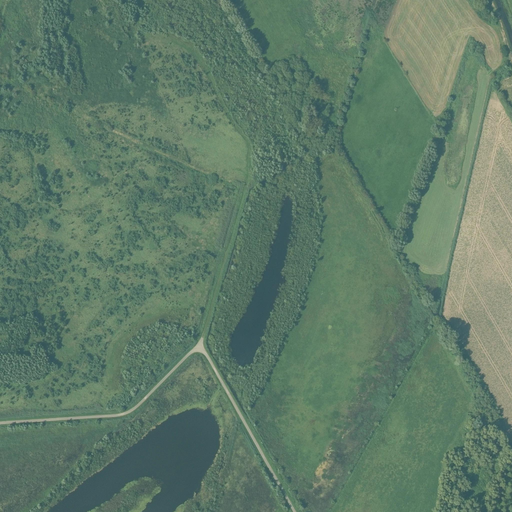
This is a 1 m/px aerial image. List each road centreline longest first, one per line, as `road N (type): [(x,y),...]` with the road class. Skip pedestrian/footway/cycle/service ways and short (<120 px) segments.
road 1 (track): [(295,511),(198,345),(128,412),(0,422)]
road 2 (track): [(198,345),(243,188)]
